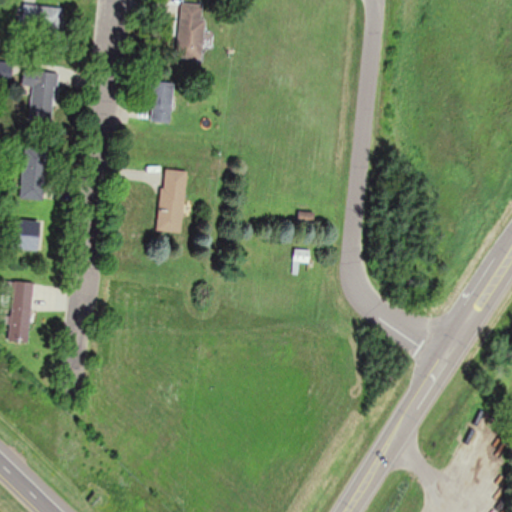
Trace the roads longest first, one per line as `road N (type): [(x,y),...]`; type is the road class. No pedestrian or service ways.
road 1 (residential): [(66,399),(118,0)]
road 2 (residential): [(367,0),(356,280),(439,354)]
road 3 (secondary): [(342,511),(511,244)]
